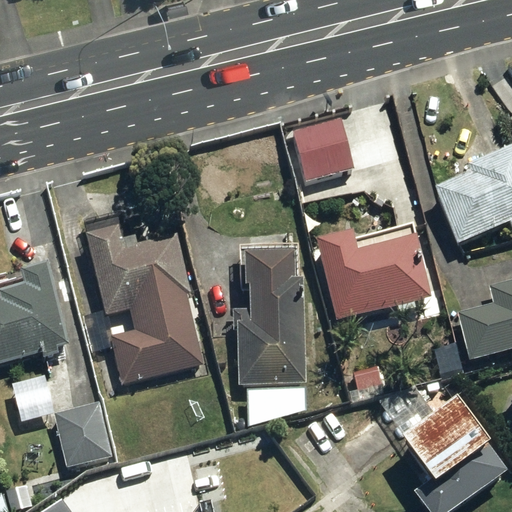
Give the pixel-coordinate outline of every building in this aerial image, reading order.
[(286,141),(301,190),(352,175),(338,126),(286,141)] [(511,229),(511,157),(464,178),(466,183),(429,201),(455,256),(511,229)] [(204,370),(172,245),(139,253),(133,232),(82,246),(102,324),(129,317),(134,338),(103,346),(115,393),(204,370)] [(345,242),(311,251),(334,332),(426,304),(409,248),(403,250),(401,241),(350,256),(345,242)] [(300,392),(301,291),(293,289),(293,263),(238,263),(237,301),(243,301),(243,322),(235,322),(235,392),(300,392)] [(64,360),(44,278),(18,282),(21,294),(0,299),(0,372),(40,362),(41,366),(64,360)] [(453,321),(466,366),(511,355),(511,286),(486,292),(491,311),(453,321)] [(415,395),(380,415),(402,447),(394,452),(422,494),(408,503),(414,511),(462,511),(504,484),(486,456),(482,459),(468,439),(475,434),(469,426),(462,431),(449,412),(434,422),(415,395)] [(97,411),(49,423),(63,477),(111,465),(97,411)]
